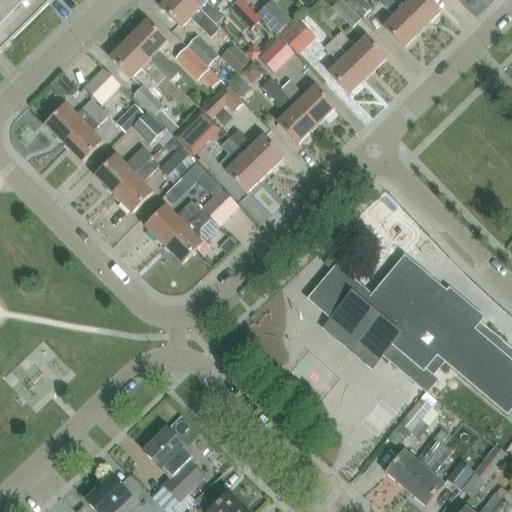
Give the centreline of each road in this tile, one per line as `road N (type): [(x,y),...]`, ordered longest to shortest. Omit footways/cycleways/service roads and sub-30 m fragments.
road 1 (residential): [(163,316),(195,313),(219,295),(367,151)]
road 2 (residential): [(351,511),(205,366),(165,357)]
road 3 (residential): [(163,316),(133,300),(0,163)]
road 4 (residential): [(0,504),(130,376),(165,357)]
road 5 (residential): [(511,299),(367,151)]
road 6 (residential): [(367,151),(511,9)]
road 7 (residential): [(0,114),(121,0)]
